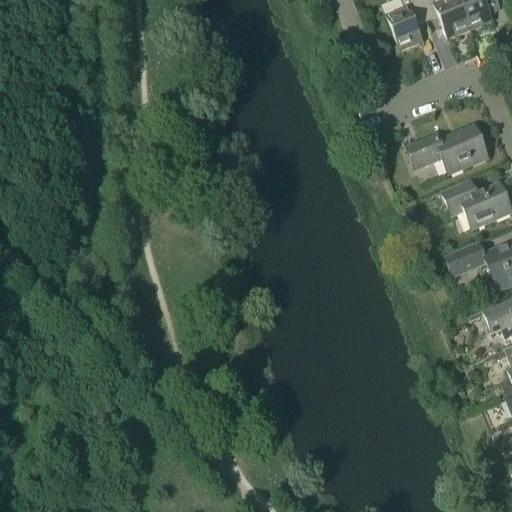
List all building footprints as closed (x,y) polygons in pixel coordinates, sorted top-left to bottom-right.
[(398,0),(403,11),(384,19),(398,54),(422,45),(414,25),(425,21),(415,0),(398,0)] [(415,0),(425,21),(435,17),(446,43),(469,34),(454,0),(415,0)] [(454,0),(469,34),(491,25),(488,18),(499,13),(493,0),(454,0)] [(435,139),(406,152),(415,173),(431,166),(440,162),(446,178),(485,162),(472,131),(438,145),(435,139)] [(468,185),(440,197),(450,221),(464,215),(471,233),(508,217),(497,189),(473,199),(468,185)] [(415,223),(417,218),(414,210),(402,215),(406,226),(415,223)] [(477,248),(444,261),(452,281),(484,267),(495,296),(511,288),(511,245),(481,259),(477,248)] [(511,303),(480,317),(489,338),(504,332),(511,351),(511,350),(511,303)]
